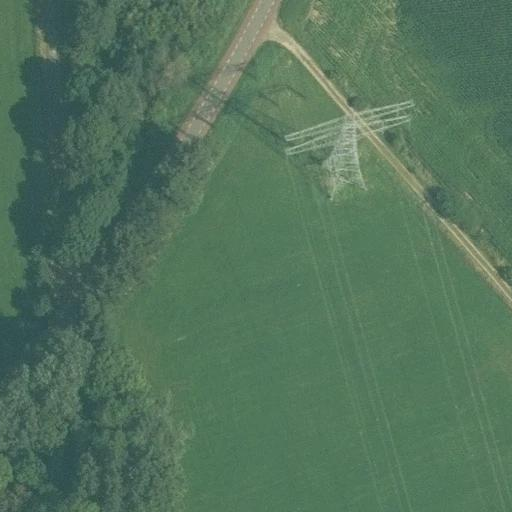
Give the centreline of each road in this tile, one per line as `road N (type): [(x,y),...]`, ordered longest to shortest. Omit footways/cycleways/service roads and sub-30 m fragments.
road 1 (tertiary): [(0,390),(107,260),(264,0)]
road 2 (unknown): [(254,18),(292,44),(511,296)]
